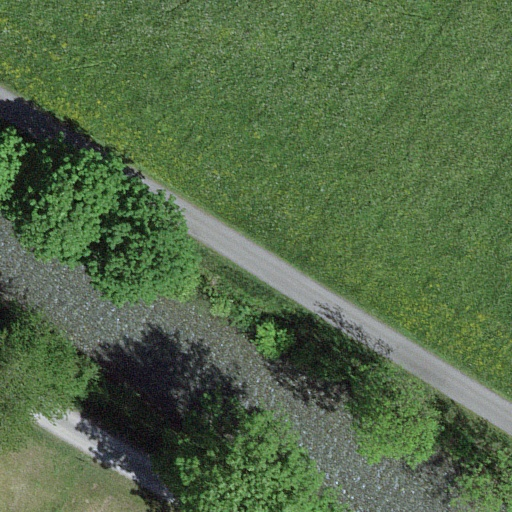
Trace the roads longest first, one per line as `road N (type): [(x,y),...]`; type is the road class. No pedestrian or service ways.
road 1 (unclassified): [(511,411),(0,98)]
road 2 (track): [(204,511),(0,387)]
